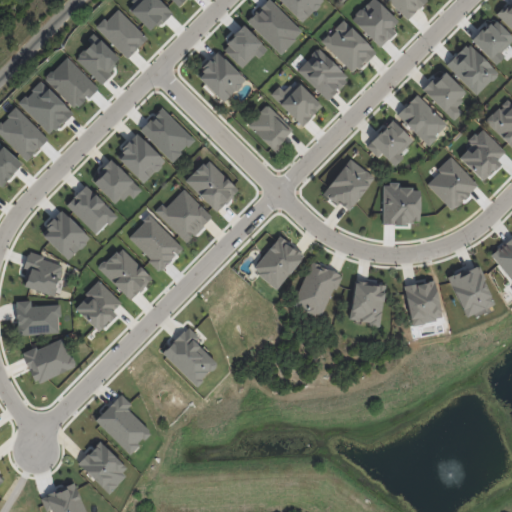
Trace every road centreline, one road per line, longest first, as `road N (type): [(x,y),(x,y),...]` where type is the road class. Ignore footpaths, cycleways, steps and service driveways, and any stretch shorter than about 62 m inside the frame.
road 1 (residential): [(33,425),(0,386),(6,216),(217,0)]
road 2 (residential): [(152,67),(320,229),(367,253),(449,247),(511,192)]
road 3 (residential): [(280,190),(33,425)]
road 4 (residential): [(280,190),(466,0)]
